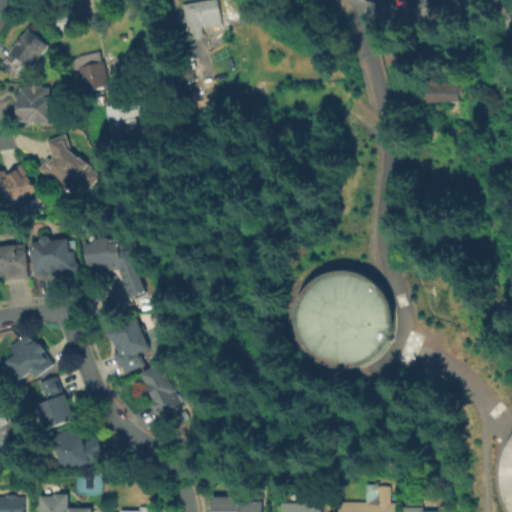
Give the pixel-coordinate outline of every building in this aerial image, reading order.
[(222,0),(228,26),(205,31),(207,40),(195,42),(187,7),(222,0)] [(76,15),(78,28),(61,31),(59,18),(76,15)] [(55,47),(36,72),(29,66),(20,77),(5,65),(33,29),(55,47)] [(104,53),(113,87),(90,93),(81,59),(104,53)] [(426,101),(426,83),(460,84),(460,102),(426,101)] [(22,89),(58,89),(57,125),(21,124),(22,89)] [(111,109),(162,100),(167,130),(116,139),(111,109)] [(458,143),(458,128),(473,128),(473,143),(458,143)] [(42,171),(57,157),(52,142),(71,135),(78,153),(106,174),(92,192),(81,184),(73,195),(42,171)] [(43,191),(27,198),(0,203),(0,175),(14,173),(27,165),(43,191)] [(65,236),(66,242),(80,240),(85,274),(43,281),(37,241),(65,236)] [(114,277),(111,268),(98,273),(88,247),(112,237),(130,239),(134,238),(156,294),(137,301),(126,273),(114,277)] [(35,278),(11,280),(11,274),(0,275),(0,247),(32,244),(35,278)] [(146,317),(159,351),(148,355),(152,366),(134,373),(117,328),(146,317)] [(37,336),(63,364),(47,379),(40,371),(30,380),(14,363),(23,355),(20,352),(37,336)] [(173,365),(188,409),(165,418),(149,373),(173,365)] [(56,430),(45,403),(54,400),(48,384),(67,376),(84,419),(56,430)] [(0,444),(0,401),(2,400),(19,434),(0,444)] [(61,434),(92,423),(95,434),(86,437),(89,446),(105,441),(110,457),(73,469),(61,434)] [(398,486),(398,503),(405,503),(405,511),(346,511),(346,504),(375,504),(375,486),(398,486)] [(77,496),(77,507),(98,508),(98,511),(46,511),(46,496),(77,496)] [(0,511),(0,497),(30,498),(30,511),(0,511)] [(219,511),(219,498),(269,498),(268,511),(219,511)] [(325,511),(325,501),(285,502),(285,511),(325,511)]
